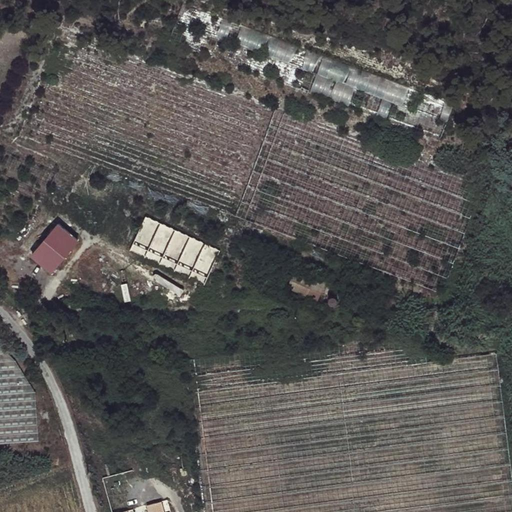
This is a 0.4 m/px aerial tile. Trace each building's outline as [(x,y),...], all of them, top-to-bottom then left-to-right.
[(183,3),(169,42),(439,143),(454,104),(183,3)] [(20,136),(441,293),(480,187),(60,30),(20,136)] [(146,215),(132,252),(209,280),(221,246),(158,223),(160,220),(146,215)] [(32,254),(54,272),(81,238),(59,221),(32,254)] [(314,280),(295,271),(287,287),(306,296),(318,301),(319,300),(327,280),(316,275),(314,280)] [(487,320),(474,322),(476,340),(483,339),(498,337),(497,328),(488,329),(487,320)] [(185,362),(204,511),(511,511),(511,481),(496,353),(428,362),(424,332),(185,362)] [(0,444),(36,442),(32,393),(25,381),(10,360),(0,348),(0,444)] [(167,511),(165,500),(150,503),(151,511),(167,511)]
